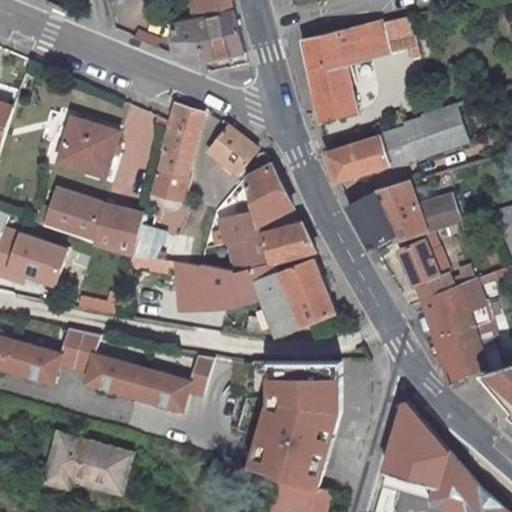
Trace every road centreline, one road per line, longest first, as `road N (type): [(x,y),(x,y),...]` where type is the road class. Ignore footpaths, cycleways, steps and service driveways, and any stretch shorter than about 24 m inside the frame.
road 1 (residential): [(0,9),(288,124)]
road 2 (tertiary): [(288,124),(328,217),(404,352)]
road 3 (residential): [(357,511),(404,352)]
road 4 (tertiary): [(254,0),(288,124)]
